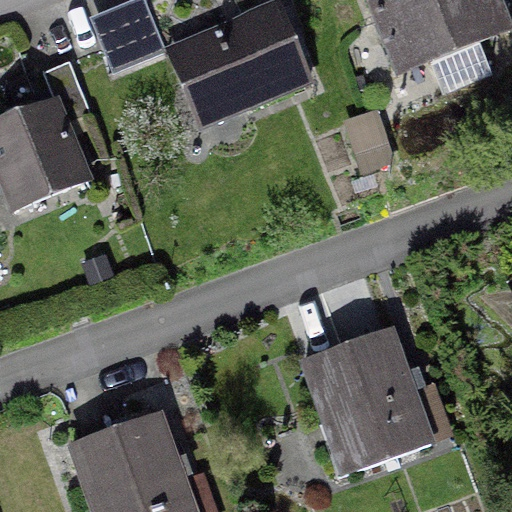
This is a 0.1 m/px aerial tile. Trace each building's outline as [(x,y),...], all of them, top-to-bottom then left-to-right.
[(110,75),(164,56),(143,0),(137,0),(89,18),(110,75)] [(502,24),(492,0),(364,0),(392,69),(425,55),(437,87),(446,92),(485,76),(470,37),(502,24)] [(306,86),(275,12),(175,53),(201,116),(240,100),(245,111),(306,86)] [(51,105),(0,125),(0,188),(7,205),(80,175),(62,131),(88,120),(66,67),(40,78),(51,105)] [(388,164),(373,120),(359,125),(373,169),(388,164)] [(359,125),(344,130),(358,174),(373,169),(359,125)] [(428,450),(386,335),(301,367),(324,429),(335,425),(354,477),(428,450)] [(187,511),(154,420),(69,450),(90,511),(94,511),(103,509),(103,511),(187,511)]
